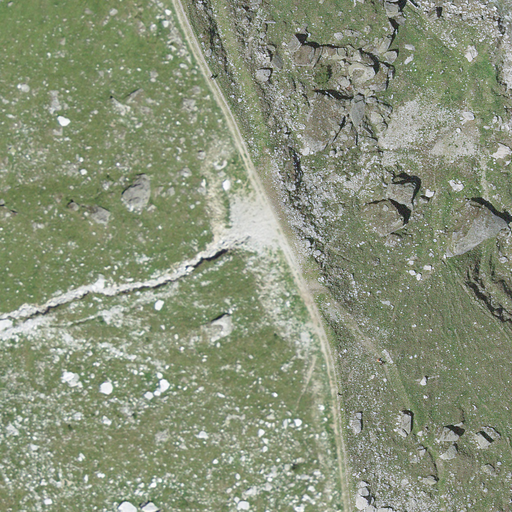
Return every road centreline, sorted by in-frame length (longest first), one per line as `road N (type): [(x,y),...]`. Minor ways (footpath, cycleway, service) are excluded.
road 1 (track): [(309,285),(176,0)]
road 2 (track): [(347,511),(328,353),(309,285)]
